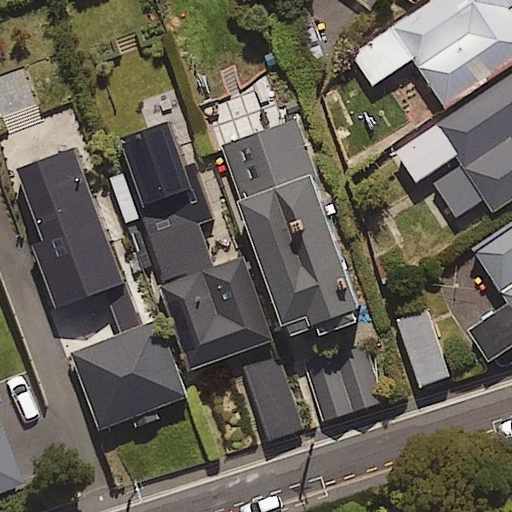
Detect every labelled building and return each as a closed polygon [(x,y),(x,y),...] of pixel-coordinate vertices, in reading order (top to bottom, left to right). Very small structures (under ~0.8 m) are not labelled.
[(416,53),(448,100),(511,57),(511,0),(430,0),(355,51),(375,81),(416,53)] [(511,203),(511,66),(395,146),(420,184),(432,177),(470,232),(511,203)] [(367,145),(349,96),(323,106),(341,155),(367,145)] [(199,193),(171,116),(124,133),(152,210),(199,193)] [(368,298),(295,116),(225,143),(298,326),(368,298)] [(214,265),(199,216),(153,230),(195,364),(269,340),(242,256),(214,265)] [(511,224),(477,246),(485,259),(448,282),(493,354),(511,342),(511,224)] [(120,302),(64,323),(104,427),(190,394),(160,316),(130,328),(120,302)] [(451,372),(427,309),(397,320),(420,383),(451,372)] [(381,400),(362,343),(309,360),(327,417),(381,400)] [(0,431),(0,403),(3,402),(0,395),(0,492),(21,484),(0,431)]
